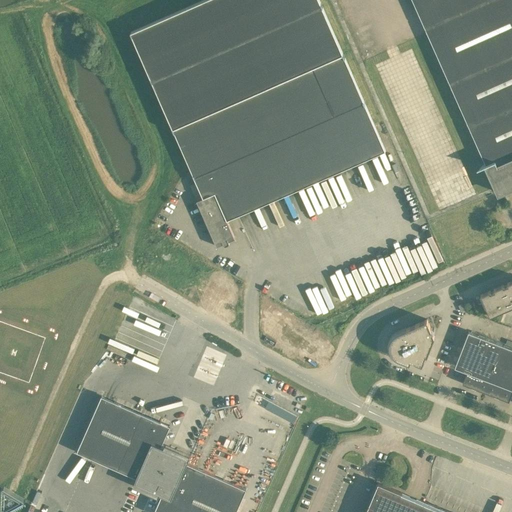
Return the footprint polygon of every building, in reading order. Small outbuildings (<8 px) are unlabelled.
[(227,220),(386,150),(375,127),(319,0),(203,0),(131,32),(192,171),(203,197),(197,200),(217,246),(235,238),(227,220)] [(511,0),(421,0),(492,192),(511,184),(511,0)] [(484,305),(490,316),(502,311),(511,306),(511,280),(507,283),(507,285),(505,286),(504,284),(493,289),(494,291),(491,292),(490,290),(480,295),(484,305)] [(427,355),(434,335),(427,319),(398,332),(395,334),(392,337),(390,340),(390,344),(390,348),(390,350),(391,352),(392,353),(395,356),(398,358),(409,362),(410,359),(422,364),(426,354),(427,355)] [(467,371),(462,383),(509,401),(511,392),(511,347),(468,331),(454,367),(467,371)] [(235,511),(246,488),(189,463),(177,458),(179,453),(161,445),(170,425),(102,395),(77,451),(146,481),(144,486),(162,494),(153,511),(235,511)] [(271,420),(280,425),(284,418),(293,423),(297,415),(268,400),(265,406),(275,412),(271,420)] [(449,511),(405,493),(378,482),(365,511),(449,511)]
